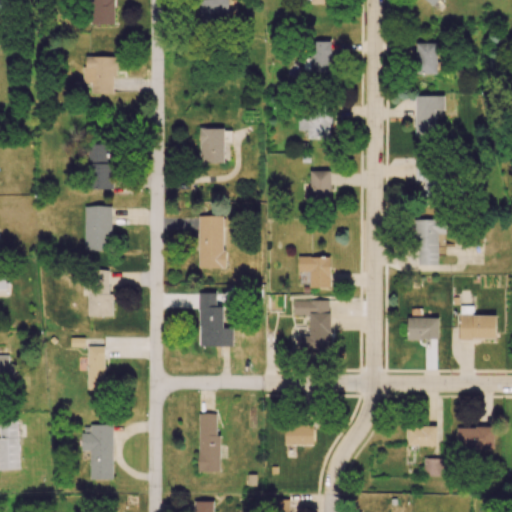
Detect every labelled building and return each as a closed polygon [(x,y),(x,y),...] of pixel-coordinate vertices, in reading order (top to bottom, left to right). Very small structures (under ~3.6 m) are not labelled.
[(0,0),(0,14),(11,8),(6,0),(0,0)] [(112,0),(90,0),(90,24),(112,24),(112,0)] [(229,0),(199,0),(199,20),(229,20),(229,0)] [(331,41),(310,41),(309,72),(330,72),(331,41)] [(437,43),(416,43),(415,73),(436,73),(437,43)] [(91,94),(115,94),(115,56),(83,56),(83,85),(91,85),(91,94)] [(416,136),(435,136),(435,110),(444,110),(444,95),(415,96),(416,136)] [(331,113),(309,112),(309,119),(297,119),(297,130),(307,130),(307,138),(329,139),(331,113)] [(224,143),(231,143),(232,128),(199,128),(199,163),(224,163),(224,143)] [(108,144),(88,144),(89,189),(113,189),(112,163),(108,163),(108,144)] [(420,197),(437,198),(438,162),(415,161),(415,184),(420,184),(420,197)] [(330,170),(309,170),(309,199),(330,199),(330,170)] [(112,206),(85,206),(84,250),(111,251),(112,206)] [(198,267),(223,268),(224,216),(199,215),(198,267)] [(437,234),(446,234),(445,219),(415,220),(416,265),(438,264),(437,234)] [(329,256),(298,257),(298,272),(309,272),(309,288),(330,287),(329,256)] [(109,271),(88,270),(87,316),(112,316),(112,294),(108,293),(109,271)] [(199,346),(222,346),(222,306),(216,306),(216,292),(198,293),(199,346)] [(292,301),(292,315),(309,315),(309,335),(299,336),(299,348),(329,347),(329,300),(292,301)] [(406,339),(438,339),(438,318),(406,317),(406,339)] [(104,346),(86,346),(87,390),(104,389),(104,346)] [(0,383),(15,384),(14,364),(9,364),(8,355),(0,354),(0,383)] [(219,471),(218,413),(197,413),(198,472),(219,471)] [(0,469),(19,469),(17,419),(0,420),(0,469)] [(112,479),(113,424),(90,424),(90,433),(81,432),(80,451),(90,451),(90,479),(112,479)] [(313,444),(313,425),(284,425),(284,445),(313,444)] [(407,445),(436,446),(437,425),(407,425),(407,445)] [(457,427),(457,449),(494,449),(494,426),(457,427)] [(442,476),(443,458),(423,458),(423,476),(442,476)] [(289,511),(289,499),(273,500),(273,511),(289,511)] [(214,511),(214,500),(193,501),(193,511),(214,511)]
